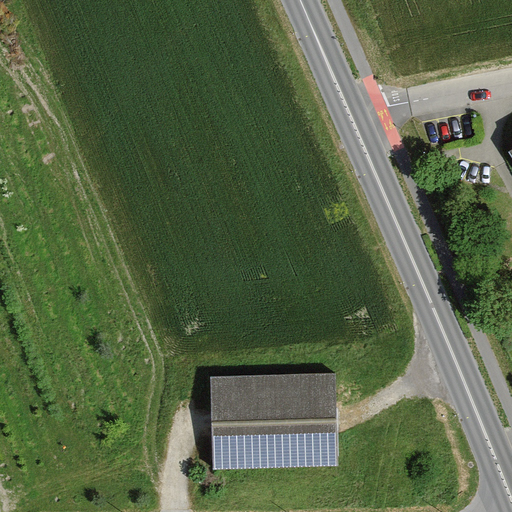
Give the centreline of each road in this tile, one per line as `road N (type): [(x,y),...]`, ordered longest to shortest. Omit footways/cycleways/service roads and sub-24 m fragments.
road 1 (secondary): [(349,113),(511,497)]
road 2 (residential): [(349,113),(511,82)]
road 3 (secondary): [(301,0),(349,113)]
